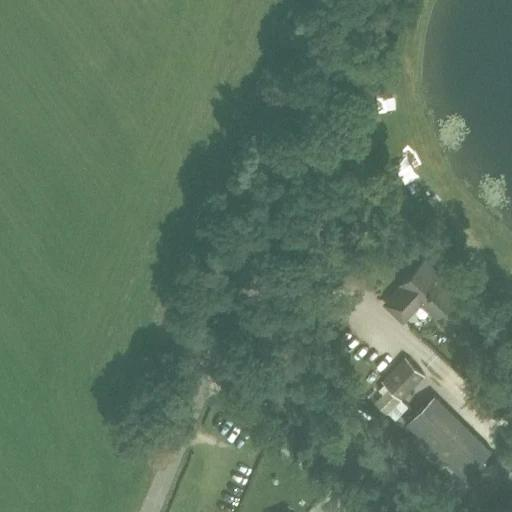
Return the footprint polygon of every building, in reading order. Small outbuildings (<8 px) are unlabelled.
[(388,304),(403,318),(420,300),(436,314),(458,291),(423,259),(401,282),(402,283),(387,299),(388,304)] [(294,368),(297,361),(290,357),(286,365),(294,368)] [(384,381),(401,398),(424,374),(407,357),(384,381)] [(405,422),(420,436),(447,408),(433,394),(434,394),(433,393),(405,422)] [(396,418),(409,405),(401,398),(389,411),(396,418)]
